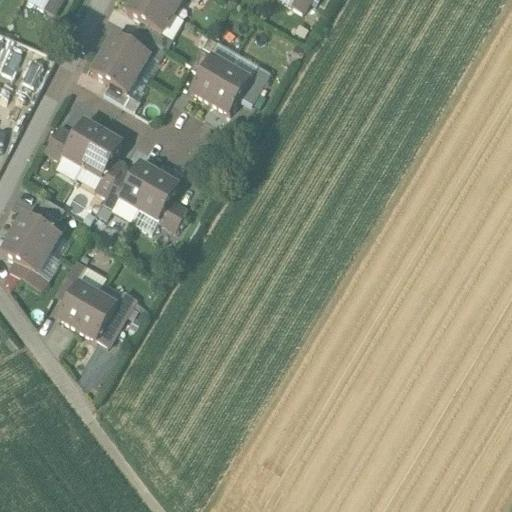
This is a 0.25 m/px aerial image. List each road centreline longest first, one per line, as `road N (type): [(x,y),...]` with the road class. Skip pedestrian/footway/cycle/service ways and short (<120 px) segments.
road 1 (residential): [(61,83),(180,154),(219,156)]
road 2 (residential): [(0,296),(92,424)]
road 3 (residential): [(61,83),(0,208)]
